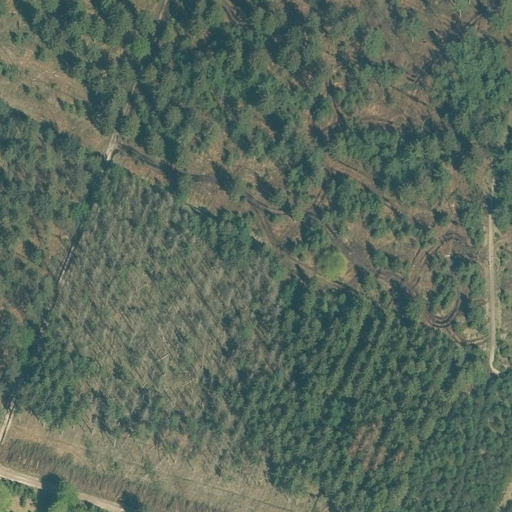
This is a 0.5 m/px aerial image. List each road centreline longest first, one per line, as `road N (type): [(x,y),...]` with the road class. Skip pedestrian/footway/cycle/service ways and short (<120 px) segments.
road 1 (track): [(168,0),(0,431)]
road 2 (track): [(126,511),(0,472)]
